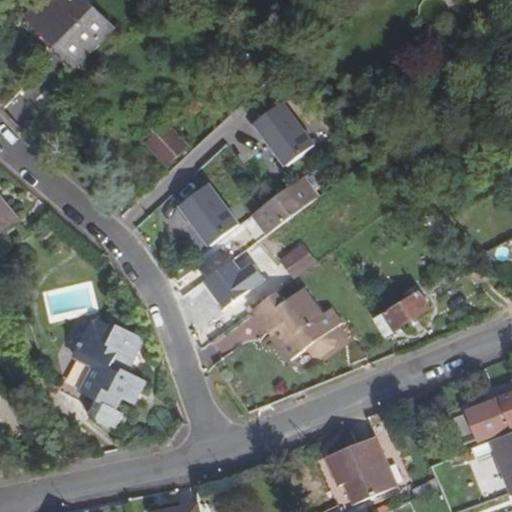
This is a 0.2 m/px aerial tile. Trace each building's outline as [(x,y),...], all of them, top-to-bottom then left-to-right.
[(115,30),(86,0),(48,0),(32,16),(79,66),(115,30)] [(252,45),(263,34),(253,23),(241,34),(252,45)] [(289,169),(322,147),(291,102),(259,124),(289,169)] [(170,163),(188,146),(168,125),(150,143),(170,163)] [(271,235),(319,198),(305,179),(256,216),(271,235)] [(215,182),(182,205),(214,249),(247,226),(215,182)] [(0,234),(16,221),(0,201),(0,234)] [(315,265),(302,249),(283,264),(294,281),(315,265)] [(236,263),(210,283),(229,311),(269,280),(256,263),(243,272),(236,263)] [(282,294),(258,311),(296,362),(313,348),(320,357),(326,358),(341,347),(341,341),(335,332),(332,328),(344,320),(336,309),(328,315),(309,290),(290,304),(282,294)] [(388,337),(433,310),(423,293),(377,320),(388,337)] [(249,314),(212,343),(225,360),(262,330),(249,314)] [(347,323),(344,320),(332,328),(335,332),(347,323)] [(133,377),(137,376),(126,371),(139,342),(137,334),(116,324),(114,329),(98,321),(91,323),(86,335),(84,335),(74,356),(92,365),(81,391),(98,398),(91,415),(116,427),(124,412),(118,408),(123,396),(135,402),(139,395),(133,377)] [(133,377),(139,395),(146,380),(137,376),(133,377)] [(24,417),(0,396),(0,432),(6,437),(24,417)] [(511,397),(469,414),(481,444),(511,431),(511,397)] [(422,398),(406,404),(417,431),(433,423),(422,398)] [(357,505),(399,488),(378,438),(330,457),(341,485),(348,482),(357,505)] [(511,468),(511,458),(505,439),(479,449),(483,457),(498,452),(506,471),(511,468)] [(465,455),(434,466),(448,506),(479,495),(465,455)]
